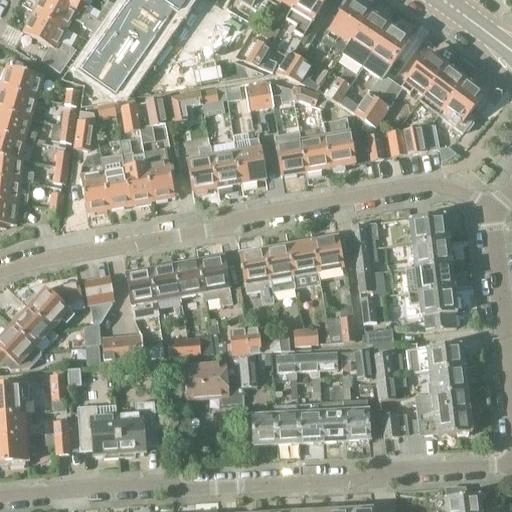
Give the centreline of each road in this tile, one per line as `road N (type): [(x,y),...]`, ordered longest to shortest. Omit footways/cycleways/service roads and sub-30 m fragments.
road 1 (residential): [(495,214),(437,185),(233,219),(218,230),(0,273)]
road 2 (residential): [(0,497),(511,467)]
road 3 (residential): [(511,373),(495,214)]
